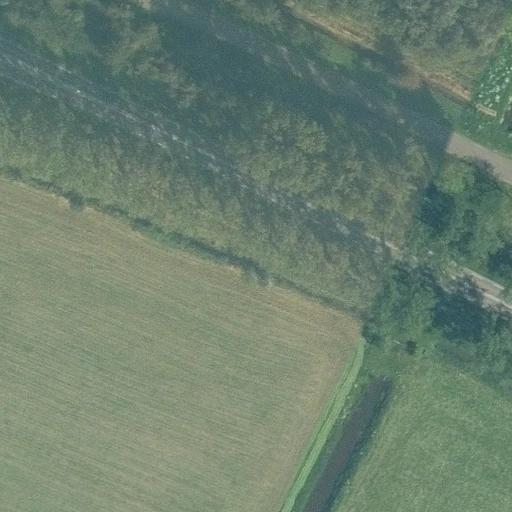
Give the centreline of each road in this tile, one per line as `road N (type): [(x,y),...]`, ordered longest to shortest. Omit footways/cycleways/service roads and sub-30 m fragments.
road 1 (primary): [(511,306),(72,88)]
road 2 (unclassified): [(511,174),(154,0)]
